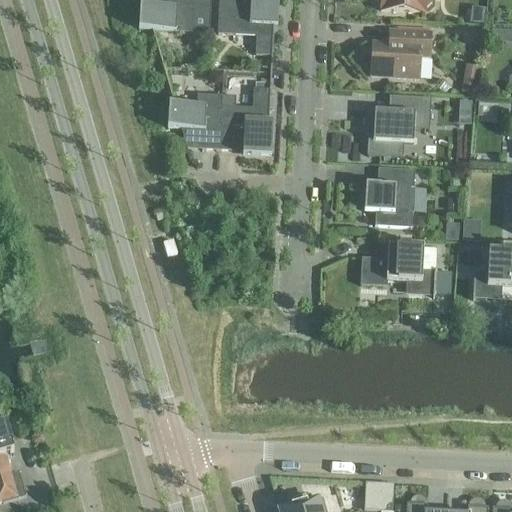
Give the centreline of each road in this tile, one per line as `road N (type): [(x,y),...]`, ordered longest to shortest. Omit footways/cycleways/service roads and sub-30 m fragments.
road 1 (tertiary): [(26,0),(165,463)]
road 2 (tertiary): [(183,458),(50,0)]
road 3 (residential): [(236,455),(511,471)]
road 4 (residential): [(297,186),(305,0)]
road 5 (residential): [(292,308),(297,186)]
